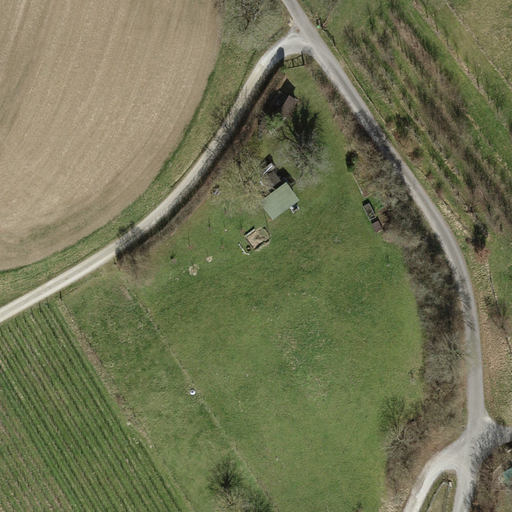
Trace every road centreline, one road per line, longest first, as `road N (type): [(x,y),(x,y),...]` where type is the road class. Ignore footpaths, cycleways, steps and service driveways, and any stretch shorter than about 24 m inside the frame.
road 1 (track): [(308,29),(435,219),(466,283),(478,446),(463,511)]
road 2 (track): [(0,310),(126,238),(208,154),(271,58),(308,29)]
road 3 (track): [(511,435),(450,459),(411,511)]
